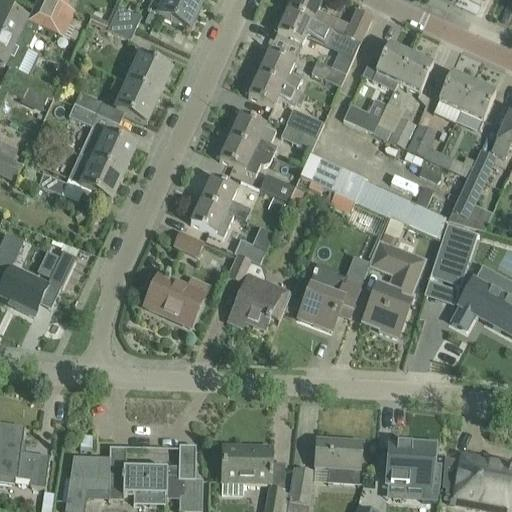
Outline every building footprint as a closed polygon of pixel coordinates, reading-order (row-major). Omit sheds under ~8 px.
[(51,6),(53,0),(41,0),(34,15),(57,25),(63,12),(51,6)] [(69,0),(53,0),(51,6),(63,12),(57,25),(67,30),(72,15),(64,12),(69,0)] [(201,8),(183,0),(154,0),(148,15),(189,33),(190,32),(187,31),(193,17),(196,19),(201,8)] [(287,15),(359,48),(371,23),(356,16),(350,30),(317,15),(323,3),(315,0),(287,0),(286,3),(288,6),(291,7),(287,15)] [(63,41),(68,31),(67,30),(57,25),(34,15),(30,25),(0,10),(0,40),(27,54),(38,30),(59,40),(59,39),(63,41)] [(117,11),(111,23),(135,34),(141,21),(117,11)] [(338,56),(330,72),(330,73),(345,80),(359,48),(287,15),(283,22),(281,21),(277,22),(273,32),(274,36),(277,37),(301,49),(304,42),(328,52),(338,56)] [(135,34),(111,23),(108,31),(90,23),(88,27),(130,46),(135,34)] [(27,54),(0,40),(0,68),(3,70),(3,69),(8,71),(3,81),(27,93),(44,101),(44,100),(50,103),(55,92),(17,74),(27,54)] [(394,96),(397,88),(410,59),(388,49),(375,78),(372,86),(394,96)] [(269,55),(258,79),(300,98),(295,96),(301,84),(288,78),(293,66),(269,55)] [(138,59),(125,87),(158,102),(164,89),(161,88),(167,74),(170,76),(171,74),(138,59)] [(410,59),(397,88),(419,99),(433,69),(410,59)] [(345,80),(330,73),(330,72),(316,66),(311,78),(340,91),(345,80)] [(437,106),(460,117),(473,87),(450,77),(437,106)] [(300,98),(258,79),(254,86),(250,84),(244,97),(249,99),(248,101),(273,112),(276,104),(294,112),(300,98)] [(0,111),(7,96),(22,103),(27,93),(3,81),(0,86),(0,111)] [(158,102),(125,87),(113,114),(146,128),(147,127),(144,125),(150,112),(153,113),(158,102)] [(473,87),(460,117),(482,127),(495,98),(473,87)] [(96,121),(102,108),(79,98),(73,111),(96,121)] [(387,109),(377,129),(372,139),(403,153),(414,131),(399,124),(403,117),(387,109)] [(92,132),(96,121),(73,111),(68,121),(92,132)] [(510,150),(511,151),(511,115),(510,114),(491,156),(505,162),(510,150)] [(323,129),(293,115),(285,130),(316,144),(323,129)] [(270,148),(276,135),(240,119),(239,121),(234,118),(229,131),(233,133),(229,142),(254,154),(254,153),(272,161),(277,151),(270,148)] [(316,144),(285,130),(280,142),(310,156),(316,144)] [(428,152),(434,138),(418,130),(407,155),(436,168),(441,158),(428,152)] [(90,135),(79,159),(123,179),(129,166),(126,165),(132,151),(135,153),(135,152),(95,133),(94,137),(90,135)] [(272,161),(254,153),(254,154),(229,142),(225,150),(221,148),(215,160),(220,162),(219,164),(237,173),(256,180),(260,169),(262,170),(269,167),(272,161)] [(479,156),(448,225),(481,240),(486,229),(468,221),(495,163),(479,156)] [(453,164),(441,158),(436,168),(449,174),(453,164)] [(123,179),(79,159),(68,184),(80,190),(80,191),(111,205),(111,204),(109,203),(115,189),(118,190),(123,179)] [(0,177),(15,184),(21,171),(0,160),(0,177)] [(309,188),(319,165),(308,160),(302,175),(298,183),(309,188)] [(331,170),(319,165),(309,188),(321,193),(331,170)] [(341,175),(331,170),(321,193),(331,198),(341,175)] [(352,180),(341,175),(331,198),(334,199),(329,210),(349,219),(354,208),(352,207),(363,185),(352,180)] [(43,178),(38,190),(61,200),(66,188),(43,178)] [(289,204),(294,192),(266,179),(259,194),(288,207),(289,204)] [(211,182),(200,206),(233,221),(233,220),(244,226),(249,214),(230,205),(236,193),(211,182)] [(385,194),(363,185),(352,207),(354,208),(375,217),(385,194)] [(304,196),(294,192),(289,204),(298,208),(304,196)] [(405,203),(385,194),(375,217),(394,226),(405,203)] [(274,202),(269,213),(280,218),(285,207),(274,202)] [(417,208),(405,203),(394,226),(406,231),(417,208)] [(233,221),(200,206),(190,228),(223,243),(233,221)] [(448,223),(417,208),(406,231),(438,245),(448,223)] [(447,229),(430,281),(438,284),(459,291),(476,239),(447,229)] [(198,261),(204,248),(180,236),(174,250),(198,261)] [(384,237),(380,247),(394,253),(398,242),(384,237)] [(5,238),(0,249),(0,286),(2,288),(0,291),(0,298),(9,303),(17,306),(14,311),(33,320),(36,314),(39,308),(48,289),(11,271),(23,247),(5,238)] [(258,270),(265,256),(240,244),(233,259),(237,261),(258,270)] [(363,325),(380,332),(379,335),(396,342),(410,307),(408,306),(425,265),(394,253),(380,247),(371,270),(394,279),(388,293),(377,289),(363,325)] [(50,282),(49,285),(50,286),(61,291),(75,262),(64,257),(62,256),(59,262),(59,263),(50,282)] [(258,270),(237,261),(228,281),(245,289),(231,320),(263,335),(267,326),(268,327),(270,322),(270,321),(270,319),(280,323),(292,297),(265,285),(261,272),(258,270)] [(305,304),(298,323),(299,323),(300,319),(314,324),(313,328),(331,335),(341,311),(352,315),(358,296),(361,288),(337,280),(317,272),(310,290),(305,304)] [(188,291),(165,281),(159,278),(144,311),(162,319),(164,316),(190,328),(188,331),(190,332),(208,291),(192,283),(188,291)] [(459,312),(451,327),(466,335),(474,320),(511,341),(511,288),(492,278),(485,292),(472,285),(458,311),(459,312)] [(0,486),(13,489),(14,482),(31,485),(30,490),(45,492),(46,481),(49,461),(20,457),(24,432),(0,428),(0,486)] [(327,488),(358,490),(360,466),(361,446),(316,443),(314,471),(328,472),(327,488)] [(389,448),(386,486),(387,486),(387,488),(422,491),(421,505),(436,506),(440,489),(440,485),(441,468),(435,468),(437,446),(408,444),(408,450),(400,449),(400,448),(397,447),(397,449),(391,448),(389,448)] [(178,473),(167,473),(166,500),(179,500),(178,511),(201,511),(202,484),(195,483),(195,470),(196,450),(178,450),(178,473)] [(166,500),(167,473),(126,472),(126,452),(109,451),(109,462),(73,461),(65,511),(83,511),(86,496),(108,496),(108,503),(123,504),(123,499),(133,499),(133,508),(165,509),(165,500),(166,500)] [(271,452),(222,451),(222,498),(243,498),(244,487),(270,488),(271,452)] [(456,494),(453,508),(469,511),(471,502),(490,506),(489,511),(494,511),(511,511),(511,471),(509,471),(509,473),(481,468),(482,466),(462,462),(458,482),(456,494)] [(287,511),(307,511),(314,475),(294,472),(287,511)] [(265,511),(281,511),(284,495),(269,492),(265,511)]
